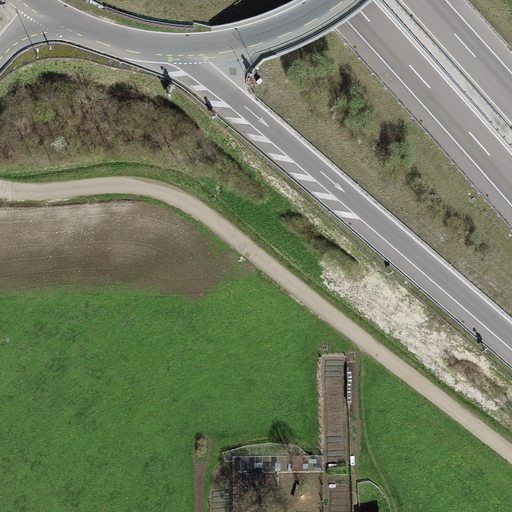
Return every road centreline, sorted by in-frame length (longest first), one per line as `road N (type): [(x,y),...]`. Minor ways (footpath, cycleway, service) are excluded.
road 1 (track): [(511,462),(292,283),(137,191),(0,192)]
road 2 (motorway): [(169,46),(511,338)]
road 3 (motorway): [(349,0),(511,179)]
road 4 (primary): [(169,46),(239,41),(330,0)]
road 5 (primary): [(33,0),(95,32),(169,46)]
road 6 (motorway): [(511,99),(422,0)]
